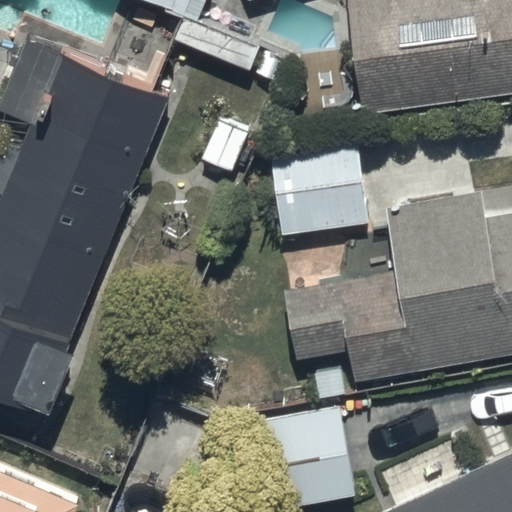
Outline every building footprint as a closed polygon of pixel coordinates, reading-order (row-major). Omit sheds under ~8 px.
[(511,0),(352,0),(367,109),(511,90),(511,0)] [(0,389),(45,407),(172,93),(27,35),(0,100),(0,104),(34,118),(0,202),(0,389)] [(250,130),(221,117),(205,155),(234,167),(250,130)] [(286,232),(372,220),(360,136),(274,148),(286,232)] [(359,378),(511,351),(511,209),(490,213),(485,188),(390,204),(401,267),(288,287),(300,356),(354,347),(359,378)] [(279,506),(358,493),(343,404),(263,418),(279,506)] [(511,511),(511,451),(387,508),(388,511),(511,511)] [(0,511),(79,511),(84,502),(0,466),(0,511)]
